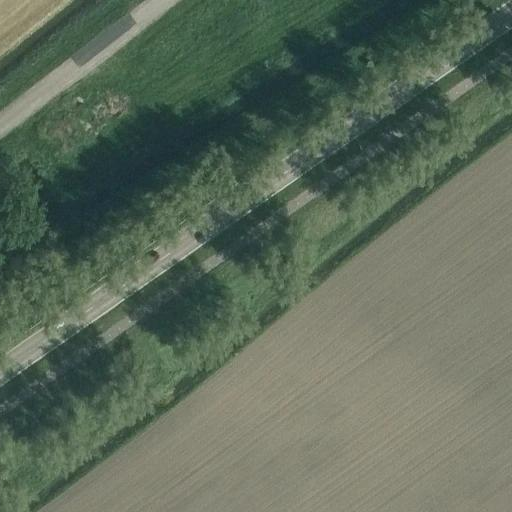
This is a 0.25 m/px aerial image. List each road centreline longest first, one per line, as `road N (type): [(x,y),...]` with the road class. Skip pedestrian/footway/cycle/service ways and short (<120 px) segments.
road 1 (secondary): [(0,375),(511,18)]
road 2 (unclassified): [(0,139),(183,0)]
